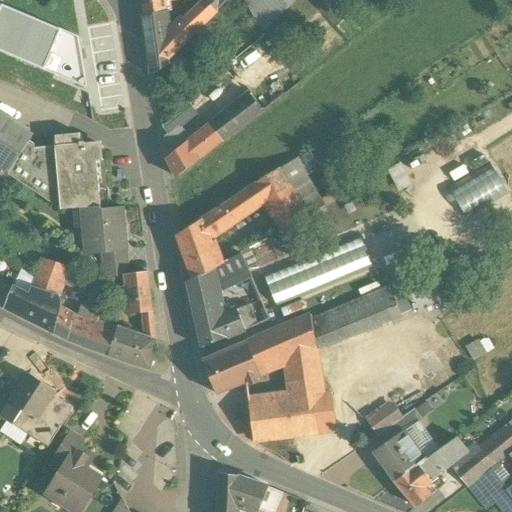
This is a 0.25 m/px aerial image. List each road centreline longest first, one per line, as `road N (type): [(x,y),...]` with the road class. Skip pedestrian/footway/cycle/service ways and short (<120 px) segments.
road 1 (tertiary): [(186,394),(122,0)]
road 2 (residential): [(186,394),(0,325)]
road 3 (tertiary): [(360,511),(248,462),(204,429)]
